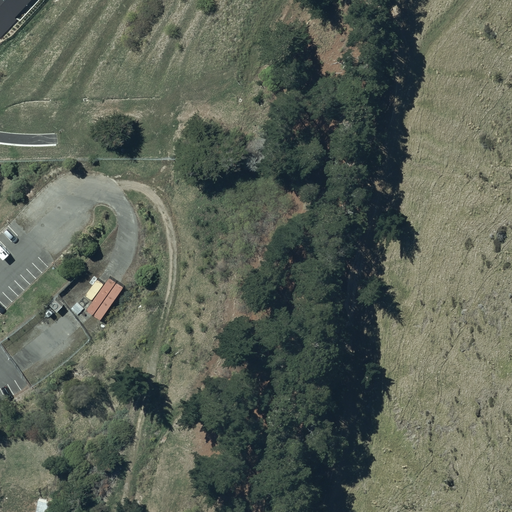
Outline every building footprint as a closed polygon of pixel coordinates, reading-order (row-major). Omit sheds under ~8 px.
[(0,0),(0,37),(34,0),(0,0)] [(26,220),(56,191),(50,185),(21,214),(26,220)] [(80,219),(69,207),(40,234),(51,246),(80,219)] [(79,429),(101,407),(95,401),(81,415),(80,414),(72,422),(79,429)] [(115,418),(108,412),(95,428),(102,433),(115,418)] [(55,511),(57,503),(39,499),(35,511),(55,511)]
